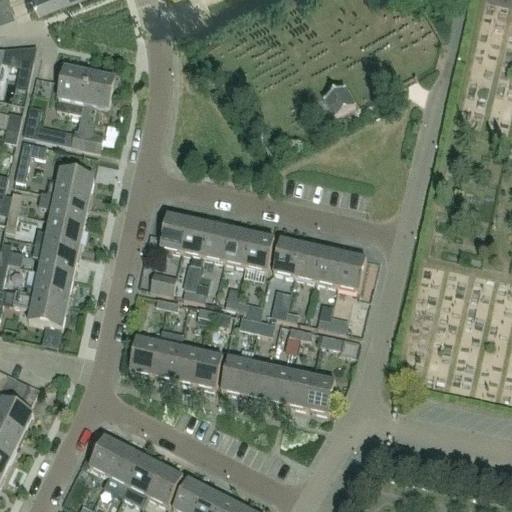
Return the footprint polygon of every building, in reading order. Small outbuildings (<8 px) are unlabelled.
[(5,0),(0,0),(0,19),(2,23),(13,19),(5,0)] [(62,0),(61,0),(22,0),(31,0),(35,10),(62,0)] [(14,93),(26,96),(32,66),(20,64),(14,93)] [(64,73),(57,106),(55,115),(80,120),(88,79),(64,73)] [(74,135),(70,152),(70,153),(99,159),(103,141),(93,138),(97,115),(106,117),(113,84),(88,79),(80,120),(77,136),(74,135)] [(354,112),(343,93),(322,105),(333,124),(354,112)] [(41,115),(29,113),(22,142),(35,144),(41,115)] [(9,118),(6,132),(18,135),(21,121),(9,118)] [(18,135),(6,132),(3,147),(15,149),(18,135)] [(44,165),(46,153),(46,152),(22,148),(20,160),(19,166),(18,167),(14,186),(24,189),(28,169),(27,168),(28,162),(44,165)] [(58,176),(55,189),(49,187),(46,199),(87,208),(92,183),(58,176)] [(8,182),(8,181),(0,179),(0,192),(6,194),(8,182)] [(12,198),(8,217),(17,219),(21,200),(12,198)] [(46,199),(46,200),(40,198),(37,212),(50,214),(48,225),(81,233),(87,208),(46,199)] [(8,217),(3,237),(13,239),(17,219),(8,217)] [(180,259),(187,227),(165,222),(158,254),(180,259)] [(45,238),(39,237),(37,237),(34,250),(76,259),(81,233),(48,225),(45,238)] [(187,227),(180,259),(192,262),(190,271),(199,273),(201,264),(208,232),(187,227)] [(208,232),(201,264),(222,269),(229,236),(208,232)] [(229,236),(222,269),(242,273),(250,241),(229,236)] [(272,246),(250,241),(242,273),(265,278),(272,246)] [(292,284),(299,252),(277,247),(270,279),(292,284)] [(11,250),(1,248),(0,252),(0,268),(7,270),(11,250)] [(34,250),(32,260),(40,262),(37,276),(70,283),(76,259),(34,250)] [(320,256),(299,252),(292,284),(313,289),(320,256)] [(320,256),(313,289),(335,294),(342,261),(320,256)] [(364,266),(342,261),(335,294),(357,299),(364,266)] [(27,292),(25,300),(65,308),(70,283),(37,276),(33,294),(27,292)] [(153,278),(149,296),(148,297),(172,302),(176,282),(153,278)] [(196,297),(193,297),(191,306),(194,307),(204,308),(207,290),(198,288),(196,297)] [(233,315),(237,296),(228,294),(224,313),(233,315)] [(191,306),(193,297),(184,295),(183,304),(191,306)] [(237,296),(233,315),(246,317),(248,309),(237,307),(239,297),(237,296)] [(65,308),(25,300),(15,298),(12,311),(28,314),(26,327),(59,334),(65,308)] [(156,304),(154,313),(164,315),(166,306),(156,304)] [(166,306),(164,315),(176,317),(178,309),(166,306)] [(209,315),(199,313),(197,322),(207,324),(209,315)] [(209,315),(207,324),(218,326),(217,331),(228,333),(230,320),(209,315)] [(283,326),(285,317),(276,315),(274,324),(283,326)] [(285,317),(283,326),(296,328),(297,320),(285,317)] [(256,339),(259,326),(241,322),(238,335),(256,339)] [(327,327),(325,335),(344,339),(347,326),(328,322),(327,327)] [(325,335),(327,327),(318,324),(316,333),(325,335)] [(259,326),(256,339),(271,342),(274,329),(259,326)] [(290,333),(288,341),(298,344),(300,335),(290,333)] [(300,335),(298,344),(309,346),(311,338),(300,335)] [(157,349),(149,382),(170,387),(178,354),(169,352),(172,341),(160,338),(158,350),(157,349)] [(344,345),(322,340),(319,352),(341,356),(344,345)] [(149,382),(157,349),(134,344),(127,377),(149,382)] [(199,359),(178,354),(170,387),(191,391),(199,359)] [(231,357),(228,365),(227,365),(220,397),(242,402),(249,370),(239,368),(241,359),(231,357)] [(199,359),(191,391),(213,396),(221,364),(199,359)] [(251,362),(249,370),(242,402),(262,407),(270,374),(260,372),(261,364),(251,362)] [(270,374),(262,407),(283,412),(290,379),(270,374)] [(311,383),(290,379),(283,412),(304,416),(311,383)] [(7,381),(0,395),(0,403),(1,405),(0,407),(0,433),(21,443),(32,420),(28,418),(17,412),(7,407),(17,386),(7,381)] [(311,383),(304,416),(326,421),(333,388),(311,383)] [(27,391),(17,386),(7,407),(17,412),(27,391)] [(38,396),(27,391),(17,412),(28,418),(38,396)] [(21,443),(0,433),(0,461),(9,467),(21,443)] [(106,481),(121,452),(101,441),(86,471),(106,481)] [(121,452),(106,481),(118,487),(115,493),(122,496),(140,462),(121,452)] [(0,461),(0,485),(9,467),(0,461)] [(122,496),(120,501),(138,511),(144,501),(159,471),(140,462),(122,496)] [(159,471),(144,501),(164,511),(179,482),(159,471)] [(195,511),(204,495),(184,484),(169,511),(195,511)] [(219,511),(223,505),(204,495),(195,511),(219,511)]
